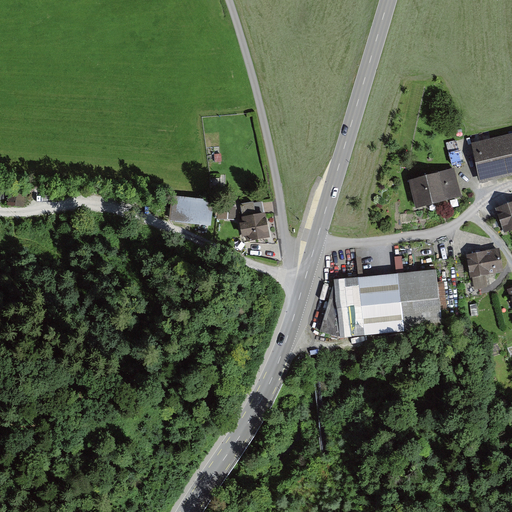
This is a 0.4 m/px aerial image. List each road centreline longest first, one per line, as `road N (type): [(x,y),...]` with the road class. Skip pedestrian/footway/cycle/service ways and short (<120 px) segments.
road 1 (secondary): [(297,305),(390,0)]
road 2 (unclassified): [(226,0),(297,305)]
road 3 (track): [(0,217),(83,211),(294,277)]
road 4 (secondary): [(189,511),(266,390),(297,305)]
road 5 (track): [(470,212),(444,231),(367,243),(316,240)]
